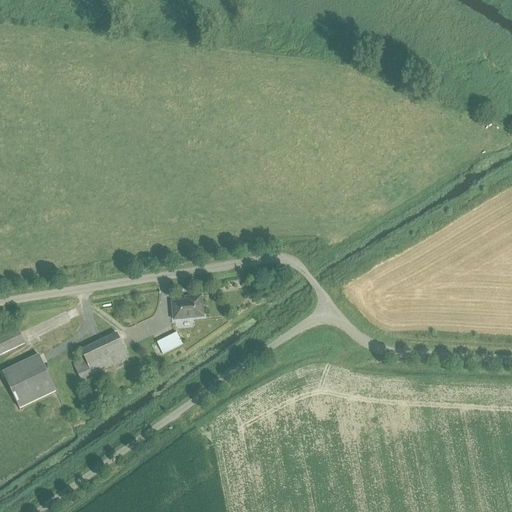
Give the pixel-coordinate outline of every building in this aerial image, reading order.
[(205,317),(202,296),(186,298),(187,301),(173,302),(175,320),(205,317)] [(193,325),(192,319),(178,321),(178,327),(193,325)] [(0,339),(0,357),(24,346),(17,331),(0,339)] [(183,344),(178,333),(158,343),(164,354),(183,344)] [(82,380),(129,358),(118,334),(82,351),(89,366),(78,372),(82,380)] [(19,410),(56,392),(39,357),(2,374),(19,410)]
